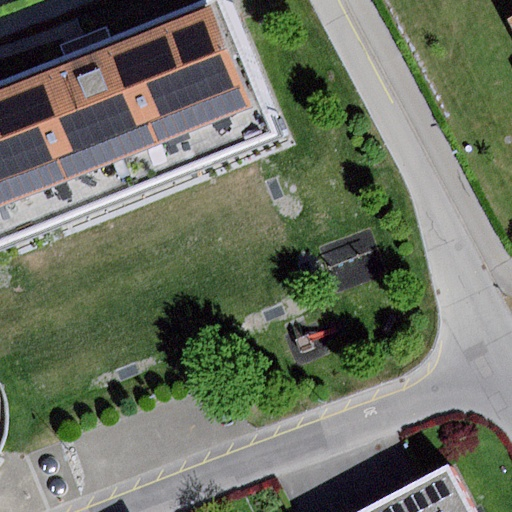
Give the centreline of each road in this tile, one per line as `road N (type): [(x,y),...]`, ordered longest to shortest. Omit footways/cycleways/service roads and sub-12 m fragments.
road 1 (residential): [(325,0),(505,369)]
road 2 (residential): [(505,369),(126,511)]
